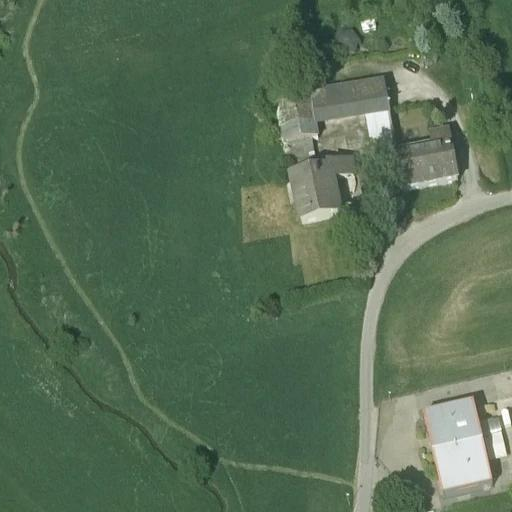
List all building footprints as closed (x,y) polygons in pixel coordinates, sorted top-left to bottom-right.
[(386,86),(315,96),(320,130),(391,120),(386,86)] [(313,100),(282,105),(288,147),(314,142),(320,141),(313,100)] [(435,152),(399,160),(406,195),(459,184),(449,137),(433,140),(435,152)] [(314,142),(288,147),(292,172),(318,167),(314,142)] [(332,174),(294,181),(303,227),(342,219),(335,185),(356,181),(353,165),(331,170),(332,174)] [(475,408),(425,420),(443,501),(493,490),(475,408)]
